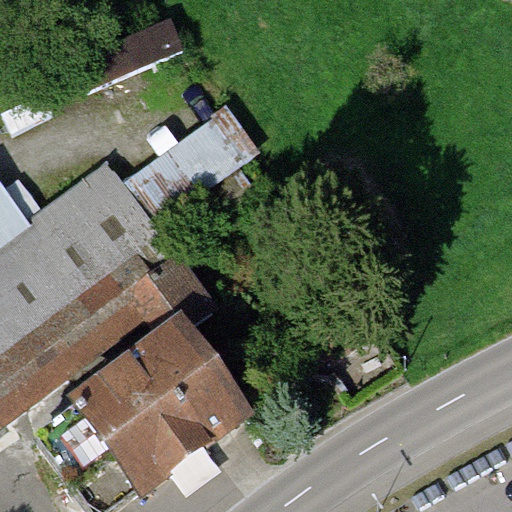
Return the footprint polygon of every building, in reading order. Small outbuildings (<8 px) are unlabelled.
[(175,19),(102,48),(115,81),(189,52),(175,19)] [(242,174),(208,199),(224,220),(258,195),(242,174)] [(121,190),(69,227),(19,263),(0,276),(0,360),(161,246),(148,227),(121,190)] [(0,237),(0,276),(19,263),(0,237)] [(161,246),(0,360),(0,425),(148,320),(169,349),(213,318),(161,246)] [(315,344),(333,369),(375,339),(357,314),(315,344)] [(131,506),(175,474),(248,420),(187,338),(109,396),(70,425),(131,506)] [(88,511),(123,511),(131,506),(70,425),(40,447),(88,511)]
